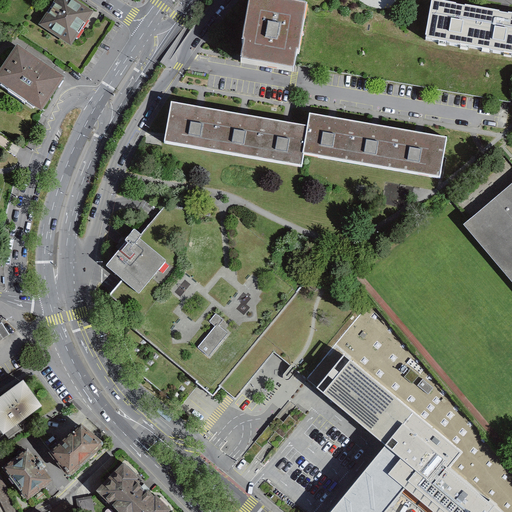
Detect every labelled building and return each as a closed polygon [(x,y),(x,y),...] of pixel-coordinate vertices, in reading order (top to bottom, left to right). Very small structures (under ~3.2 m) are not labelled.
[(93,13),(73,0),(58,0),(42,25),(72,44),(93,13)] [(270,6),(246,2),(237,49),(240,49),(240,57),(240,63),(293,72),(295,60),(297,60),(305,13),(281,8),(281,7),(270,5),(270,6)] [(459,8),(431,4),(424,42),(511,57),(511,17),(503,16),(459,8)] [(62,77),(18,47),(0,72),(0,79),(41,108),(62,77)] [(441,183),(449,141),(419,136),(374,128),(332,120),(305,116),(302,130),(285,127),(243,119),(199,111),(165,106),(158,145),(303,171),(305,159),(441,183)] [(511,187),(468,225),(462,230),(511,289),(511,187)] [(171,200),(143,234),(136,228),(127,239),(128,240),(109,265),(124,277),(111,294),(106,300),(138,372),(181,407),(202,382),(217,393),(222,387),(232,395),(236,399),(250,381),(275,353),(292,366),(296,368),(309,379),(362,315),(357,311),(325,287),(311,276),(278,251),(240,222),(228,213),(213,209),(199,206),(171,200)] [(362,315),(370,305),(365,302),(357,311),(362,315)] [(0,342),(11,336),(3,324),(0,326),(0,342)] [(437,511),(504,511),(447,466),(461,450),(352,362),(342,373),(336,369),(329,378),(335,383),(326,393),(386,442),(329,511),(384,511),(405,486),(437,511)] [(23,382),(0,398),(0,427),(4,432),(40,406),(23,382)] [(105,444),(83,427),(53,453),(71,475),(105,444)] [(27,454),(5,472),(28,501),(51,483),(27,454)] [(138,480),(124,466),(101,490),(122,511),(166,511),(169,510),(155,497),(154,498),(136,481),(138,480)] [(0,497),(8,511),(20,511),(0,472),(0,497)] [(94,511),(92,496),(77,498),(79,511),(94,511)]
